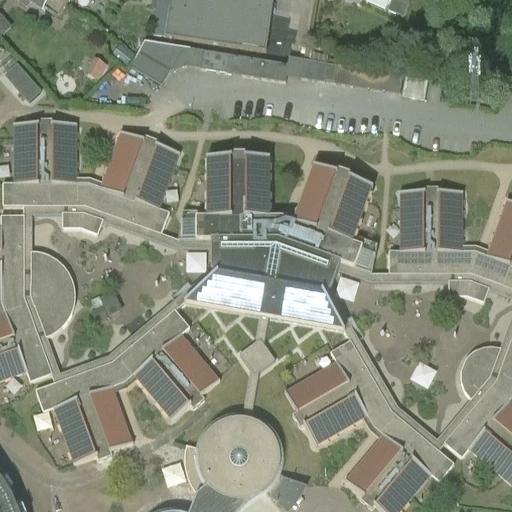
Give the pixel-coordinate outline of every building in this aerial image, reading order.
[(65,6),(56,0),(12,0),(26,10),(30,5),(41,13),(43,10),(56,19),(65,6)] [(152,28),(166,31),(165,36),(266,52),(274,0),(170,0),(169,8),(156,6),(152,28)] [(403,21),(411,1),(411,0),(392,0),(387,14),(403,21)] [(12,30),(0,16),(0,38),(0,39),(12,30)] [(153,47),(141,52),(130,72),(161,89),(169,74),(186,69),(284,85),(285,79),(352,89),(399,97),(402,80),(288,61),(287,68),(153,47)] [(96,61),(89,76),(99,80),(106,66),(96,61)] [(184,470),(186,480),(190,490),(197,499),(208,489),(214,495),(220,499),(227,501),(235,503),(245,502),(255,499),(263,494),(270,502),(277,496),(282,489),(286,480),(275,477),(277,466),(277,456),(273,445),(267,437),(259,430),(249,426),(258,375),(274,363),(263,347),(268,320),(342,333),(343,334),(349,344),(347,346),(330,356),(335,365),(335,366),(285,395),(284,394),(283,394),(295,415),(291,418),(299,431),(303,429),(315,449),(316,449),(316,448),(366,419),(366,420),(367,420),(373,430),(382,438),(383,439),(345,483),(344,482),(343,483),(362,499),(359,502),(370,511),(374,509),(377,511),(400,511),(429,478),(430,479),(430,478),(438,485),(444,478),(445,478),(453,467),(437,454),(443,447),(452,455),(453,454),(461,461),(467,453),(468,454),(469,453),(511,489),(511,409),(508,406),(508,405),(511,400),(511,204),(505,203),(505,204),(506,204),(486,259),(485,258),(485,259),(474,254),(462,254),(461,254),(461,196),(462,196),(462,195),(438,195),(438,190),(423,190),(423,195),(398,195),(398,196),(400,196),(400,254),(398,254),(399,255),(388,254),(388,274),(388,277),(370,277),(354,271),(355,268),(361,250),(352,246),(351,246),(370,191),(372,191),(372,190),(349,182),(351,178),(337,172),(335,177),(312,169),(312,170),(313,170),(293,225),(292,224),(292,225),(281,220),(269,220),(268,220),(268,162),(269,162),(269,161),(245,161),(245,156),(230,156),(230,161),(205,161),(205,162),(207,162),(207,220),(205,220),(205,221),(195,221),(195,240),(195,243),(177,243),(161,237),(162,234),(168,216),(159,212),(158,212),(177,157),(179,158),(179,156),(156,148),(158,144),(144,138),(142,143),(119,135),(119,136),(120,136),(100,191),(99,190),(99,191),(88,187),(76,187),(76,186),(75,186),(75,128),(76,128),(76,127),(52,127),(52,122),(37,122),(37,127),(12,127),(12,128),(14,128),(14,186),(12,186),(12,187),(2,187),(2,206),(2,210),(23,210),(23,219),(20,219),(0,219),(0,229),(0,292),(0,293),(0,305),(4,316),(4,317),(0,319),(0,383),(25,375),(26,376),(30,385),(38,382),(39,382),(51,378),(54,386),(34,394),(39,407),(39,406),(43,415),(52,412),(54,412),(73,466),(72,467),(73,468),(95,460),(97,464),(111,459),(110,454),(132,446),(132,445),(131,445),(111,391),(112,390),(123,386),(132,378),(132,379),(133,378),(171,422),(170,423),(171,424),(189,409),(192,412),(204,402),(201,399),(219,383),(218,382),(217,383),(180,339),(181,338),(189,331),(176,316),(175,314),(184,306),(185,305),(260,318),(255,346),(239,357),(250,373),(241,424),(230,425),(220,428),(211,435),(204,443),(200,453),(185,449),(184,459),(184,470)] [(15,511),(11,502),(0,483),(0,511),(15,511)]
